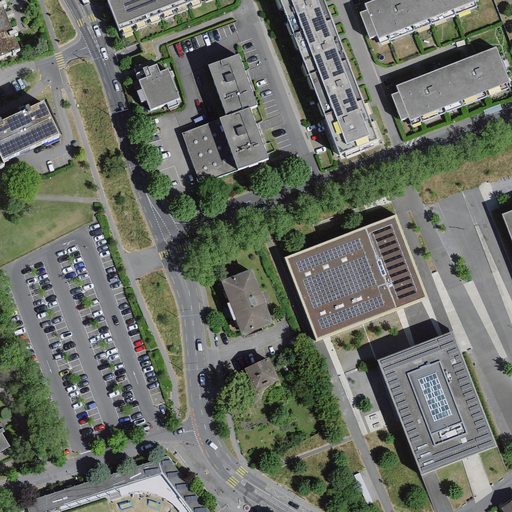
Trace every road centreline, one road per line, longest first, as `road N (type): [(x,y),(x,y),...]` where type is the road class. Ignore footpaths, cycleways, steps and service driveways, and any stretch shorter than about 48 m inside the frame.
road 1 (residential): [(511,115),(163,231)]
road 2 (unclassified): [(75,0),(163,231)]
road 3 (residential): [(0,490),(205,427)]
road 4 (unclassified): [(163,231),(191,303),(205,427)]
road 5 (unclassified): [(205,427),(226,467),(292,511)]
